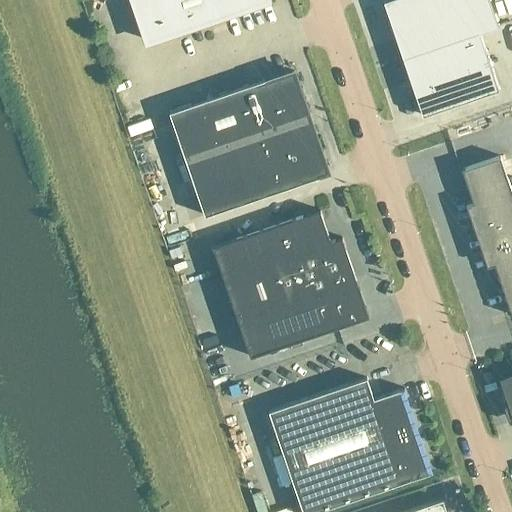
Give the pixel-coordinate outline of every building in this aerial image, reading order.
[(134,0),(139,13),(148,40),(184,28),(181,19),(184,18),(178,0),(134,0)] [(226,13),(221,0),(178,0),(184,18),(222,5),(225,14),(226,13)] [(221,0),(226,13),(265,0),(221,0)] [(383,0),(403,58),(481,32),(500,26),(490,0),(383,0)] [(500,89),(481,32),(403,58),(422,115),(500,89)] [(265,78),(169,111),(205,215),(320,176),(321,173),(329,170),(322,150),(324,149),(323,147),(321,148),(317,139),(320,138),(320,137),(317,137),(304,99),(306,98),(306,97),(303,98),(300,88),(303,87),(302,86),(300,87),(294,70),(267,79),(265,78)] [(511,188),(500,155),(465,167),(462,167),(474,201),(466,203),(484,254),(491,251),(511,313),(511,188)] [(369,315),(357,278),(343,237),(337,239),(331,241),(320,209),(310,213),(213,245),(251,355),(369,315)] [(511,371),(499,376),(508,404),(504,405),(510,421),(511,420),(511,371)] [(428,469),(402,391),(405,388),(404,387),(374,397),(367,377),(269,410),(304,511),(312,511),(433,471),(433,470),(428,469)] [(440,511),(438,510),(435,507),(432,504),(444,500),(443,498),(400,511),(440,511)]
